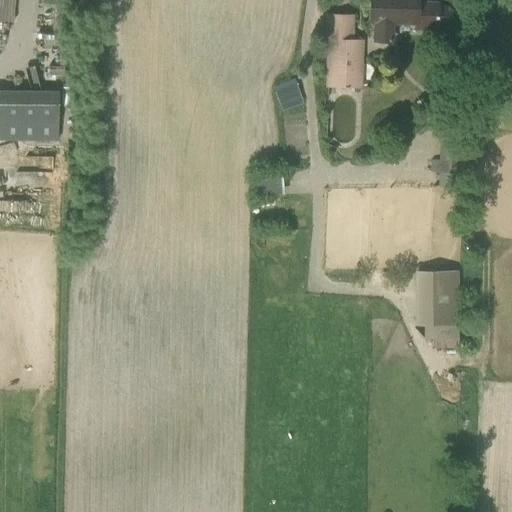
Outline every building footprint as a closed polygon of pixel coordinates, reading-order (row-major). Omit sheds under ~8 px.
[(0,0),(0,22),(13,23),(14,0),(0,0)] [(415,28),(438,29),(438,27),(446,27),(452,22),(452,12),(447,7),(439,6),(439,4),(417,3),(417,0),(370,0),(370,23),(375,23),(374,42),(391,42),(391,23),(415,24),(415,28)] [(324,87),(361,88),(363,40),(353,40),(354,15),(325,14),(324,40),(326,40),(324,87)] [(293,77),(275,84),(283,107),(301,100),(293,77)] [(0,140),(57,138),(54,88),(0,90),(0,140)] [(439,160),(430,160),(430,173),(438,173),(438,187),(463,187),(464,137),(462,137),(463,97),(440,97),(439,160)] [(252,175),(253,196),(279,195),(278,174),(252,175)] [(459,325),(458,271),(414,272),(415,325),(423,325),(423,339),(433,339),(433,348),(456,348),(456,325),(459,325)]
